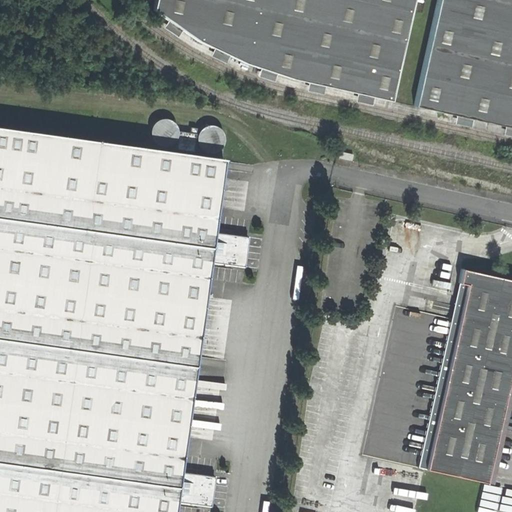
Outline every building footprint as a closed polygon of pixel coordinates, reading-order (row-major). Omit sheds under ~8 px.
[(390,102),(413,0),(155,0),(154,10),(200,41),(242,63),(298,81),(390,102)] [(511,0),(438,0),(414,106),(511,128),(511,0)] [(149,135),(151,140),(154,144),(159,147),(165,147),(170,146),(174,142),(177,137),(177,132),(175,126),(172,122),(167,120),(161,119),(156,121),(152,125),(149,129),(149,135)] [(197,141),(198,146),(202,150),(207,153),(212,153),(218,152),(222,148),(224,143),(225,138),(223,132),(220,128),(215,126),(209,125),(204,127),(200,131),(197,135),(197,141)] [(0,511),(173,511),(177,486),(210,247),(222,159),(0,128),(0,511)] [(195,134),(179,132),(177,148),(193,150),(195,134)] [(418,464),(495,483),(511,406),(511,277),(499,274),(463,266),(464,261),(457,259),(449,292),(455,294),(418,464)]
